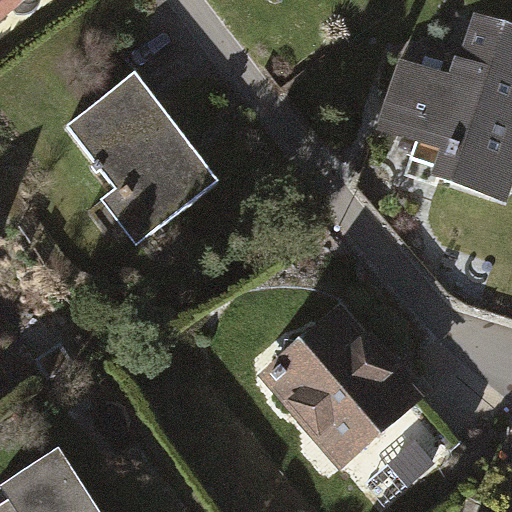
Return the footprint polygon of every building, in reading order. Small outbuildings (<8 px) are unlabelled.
[(0,0),(0,23),(30,0),(0,0)] [(511,188),(511,23),(472,11),(457,55),(453,53),(446,73),(398,57),(375,129),(433,148),(424,176),(507,203),(511,188)] [(137,70),(67,125),(117,188),(103,198),(139,244),(223,178),(137,70)] [(339,300),(255,374),(339,469),(423,395),(339,300)] [(414,441),(387,464),(408,487),(434,464),(414,441)] [(0,511),(101,511),(60,447),(1,485),(9,497),(0,503),(0,511)]
